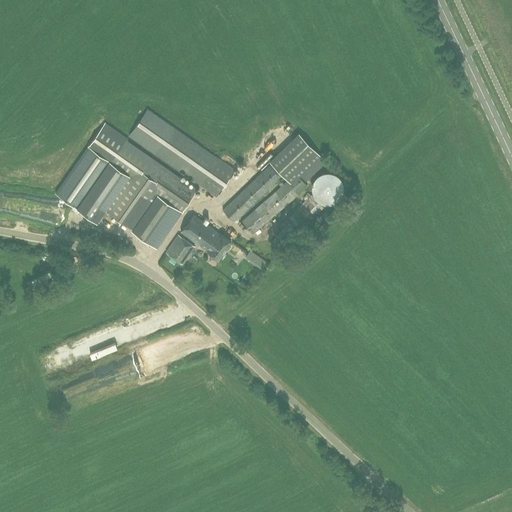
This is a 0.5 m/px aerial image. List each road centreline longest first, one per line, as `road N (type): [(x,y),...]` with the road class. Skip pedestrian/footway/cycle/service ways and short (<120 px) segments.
road 1 (unclassified): [(407,511),(155,275),(93,249),(0,231)]
road 2 (primary): [(511,158),(437,0)]
